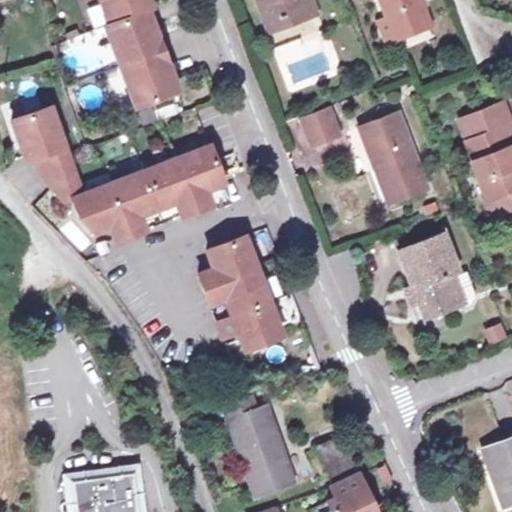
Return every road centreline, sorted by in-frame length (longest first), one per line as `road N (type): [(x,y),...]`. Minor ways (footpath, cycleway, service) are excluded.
road 1 (unclassified): [(0,179),(111,305),(148,366),(202,511)]
road 2 (residential): [(289,197),(384,410)]
road 3 (residential): [(289,197),(179,239),(165,262),(191,326)]
road 4 (residential): [(210,0),(289,197)]
road 5 (residential): [(511,361),(384,410)]
